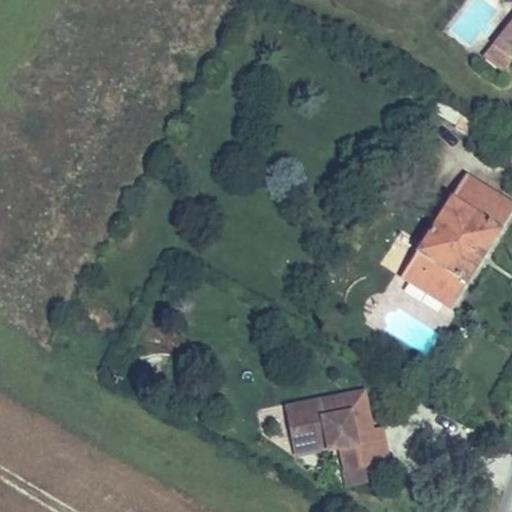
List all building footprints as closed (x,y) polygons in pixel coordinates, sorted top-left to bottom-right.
[(511,22),(494,54),(511,64),(511,22)] [(511,67),(511,64),(494,54),(487,67),(506,78),(511,67)] [(481,125),(460,112),(451,125),(472,138),(481,125)] [(511,207),(459,172),(397,268),(451,303),(511,207)] [(378,300),(365,315),(372,321),(385,306),(378,300)] [(287,409),(292,441),(336,433),(339,447),(344,469),(383,462),(378,433),(369,434),(360,395),(287,409)] [(336,433),(292,441),(295,455),(339,447),(336,433)]
